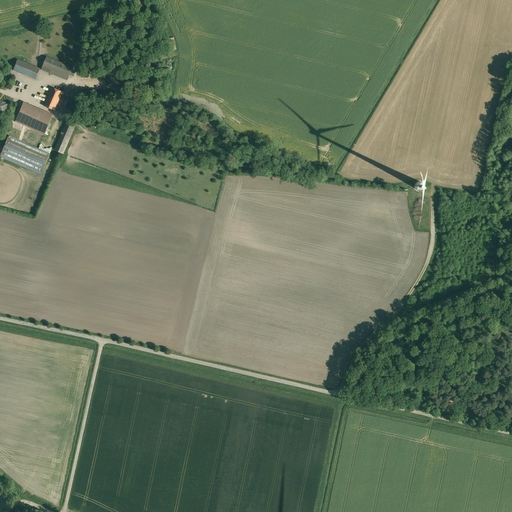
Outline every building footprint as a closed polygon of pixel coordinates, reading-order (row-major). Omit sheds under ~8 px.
[(73,68),(46,57),(43,66),(69,77),(73,68)] [(40,69),(17,60),(13,70),(36,79),(40,69)] [(62,92),(52,88),(44,106),(54,110),(62,92)] [(73,98),(71,99),(70,99),(69,99),(69,100),(68,100),(67,101),(67,102),(66,103),(66,104),(66,105),(66,106),(66,107),(66,108),(67,109),(67,110),(68,111),(69,111),(70,112),(71,113),(72,113),(74,113),(75,113),(76,112),(77,112),(77,111),(78,111),(79,110),(79,109),(80,108),(80,107),(80,106),(80,105),(80,104),(80,103),(79,102),(79,101),(78,101),(77,100),(77,99),(76,99),(75,99),(73,98)] [(53,115),(23,102),(21,107),(18,113),(15,121),(45,134),(53,115)] [(66,122),(54,150),(63,154),(75,126),(66,122)] [(50,155),(9,137),(0,156),(0,157),(42,175),(50,155)]
